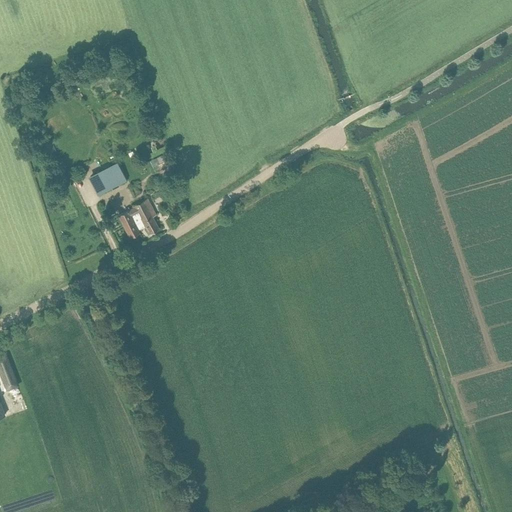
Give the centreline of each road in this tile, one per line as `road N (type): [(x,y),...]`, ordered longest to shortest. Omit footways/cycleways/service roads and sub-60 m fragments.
road 1 (unclassified): [(0,326),(171,236),(334,134)]
road 2 (track): [(90,279),(143,378),(188,511)]
